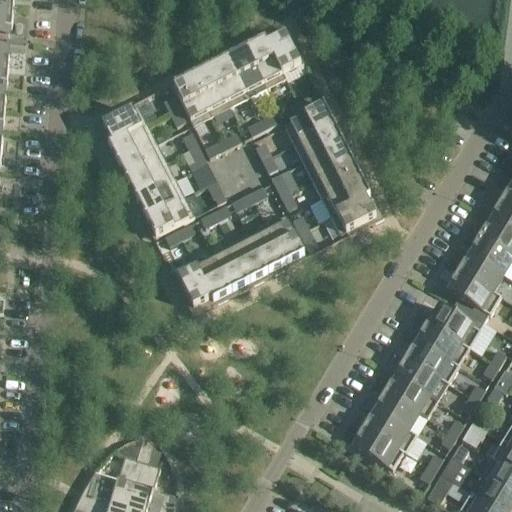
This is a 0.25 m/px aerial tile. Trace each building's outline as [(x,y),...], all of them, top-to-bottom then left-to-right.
[(0,0),(0,18),(13,19),(14,7),(11,6),(11,0),(0,0)] [(13,19),(0,18),(0,39),(8,40),(9,31),(12,32),(13,19)] [(286,32),(264,43),(285,84),(286,84),(283,79),(305,68),(286,32)] [(267,94),(285,84),(264,43),(246,52),(267,94)] [(0,73),(8,74),(9,62),(6,62),(7,53),(0,52),(0,73)] [(227,62),(249,103),(267,94),(246,52),(227,62)] [(209,71),(231,112),(249,103),(227,62),(209,71)] [(212,122),(231,112),(209,71),(191,80),(212,122)] [(8,74),(0,73),(0,94),(4,94),(4,87),(7,87),(8,74)] [(212,122),(191,80),(178,87),(179,89),(173,92),(194,131),(212,122)] [(309,100),(296,106),(301,116),(314,110),(309,100)] [(169,119),(179,114),(173,101),(163,106),(169,119)] [(301,116),(296,106),(284,113),(288,123),(301,116)] [(284,130),(294,149),(335,128),(329,115),(326,116),(324,110),(284,130)] [(94,129),(106,152),(148,130),(138,112),(132,114),(131,111),(94,129)] [(179,114),(169,119),(176,132),(186,127),(179,114)] [(260,125),(263,132),(265,135),(277,128),(272,118),(260,125)] [(265,135),(263,132),(260,125),(247,132),(252,141),(265,135)] [(345,146),(335,128),(294,149),(303,167),(345,146)] [(157,148),(148,130),(106,152),(115,170),(157,148)] [(191,137),(182,142),(189,155),(197,151),(198,150),(191,137)] [(224,144),(228,153),(241,147),(236,137),(224,144)] [(228,153),(224,144),(205,153),(210,163),(228,153)] [(345,146),(303,167),(312,185),(354,164),(345,146)] [(125,188),(166,167),(157,148),(115,170),(125,188)] [(262,165),(264,165),(272,160),(265,148),(256,153),(262,165)] [(197,151),(189,155),(194,167),(188,170),(192,177),(207,168),(198,150),(197,151)] [(272,160),(264,165),(262,165),(269,178),(278,173),(272,160)] [(322,204),(363,182),(354,164),(312,185),(322,204)] [(134,206),(175,185),(166,167),(125,188),(134,206)] [(207,192),(215,188),(217,187),(210,174),(200,179),(207,192)] [(372,200),(363,182),(322,204),(331,222),(372,200)] [(281,201),(290,197),(284,184),(274,189),(281,201)] [(185,203),(175,185),(134,206),(143,224),(185,203)] [(215,188),(207,192),(213,205),(223,200),(217,187),(215,188)] [(511,191),(509,197),(507,195),(500,206),(511,213),(511,191)] [(263,192),(250,199),(255,208),(267,202),(263,192)] [(297,210),(290,197),(281,201),(287,215),(297,210)] [(255,208),(250,199),(237,205),(242,215),(255,208)] [(372,200),(331,222),(341,241),(346,238),(348,241),(384,223),(372,200)] [(194,222),(185,203),(143,224),(150,237),(152,236),(155,242),(194,222)] [(492,225),(511,236),(511,213),(500,206),(494,217),(496,218),(492,225)] [(214,217),(218,226),(219,227),(232,220),(227,211),(214,217)] [(206,233),(219,227),(218,226),(214,217),(201,224),(206,233)] [(299,238),(309,233),(303,220),(293,225),(299,238)] [(285,221),(266,231),(288,272),(301,265),(299,263),(305,260),(285,221)] [(511,260),(511,236),(492,225),(488,232),(486,230),(479,241),(511,260)] [(190,229),(178,236),(182,245),(195,239),(190,229)] [(288,272),(266,231),(249,239),(248,240),(270,281),(288,272)] [(309,233),(299,238),(306,251),(316,246),(309,233)] [(182,245),(178,236),(165,242),(170,252),(182,245)] [(230,249),(251,291),(270,281),(248,240),(230,249)] [(511,260),(479,241),(472,252),(475,253),(471,260),(503,279),(511,264),(511,260)] [(212,258),(233,300),(251,291),(230,249),(212,258)] [(215,309),(233,300),(212,258),(194,268),(215,309)] [(471,260),(467,266),(464,265),(458,276),(493,297),(503,279),(471,260)] [(193,321),(215,309),(194,268),(193,268),(196,274),(174,285),(193,321)] [(459,301),(455,309),(484,327),(489,319),(490,320),(501,302),(458,276),(451,286),(454,288),(449,295),(459,301)] [(484,327),(455,309),(450,317),(440,311),(435,318),(433,317),(426,328),(470,354),(481,336),(479,335),(484,327)] [(418,347),(459,371),(470,354),(426,328),(420,338),(422,340),(418,347)] [(459,371),(418,347),(414,353),(412,352),(405,363),(449,389),(459,371)] [(490,367),(499,372),(506,360),(497,355),(490,367)] [(397,381),(429,401),(440,384),(405,363),(399,373),(401,375),(397,381)] [(499,372),(490,367),(483,378),(492,384),(499,372)] [(501,381),(494,393),(503,398),(506,400),(511,389),(511,380),(504,375),(501,381)] [(429,401),(397,381),(393,388),(391,387),(384,397),(419,418),(427,424),(438,406),(429,401)] [(469,401),(478,407),(485,395),(476,390),(469,401)] [(487,404),(496,410),(503,398),(494,393),(487,404)] [(380,410),(376,416),(417,441),(417,440),(409,435),(419,418),(384,397),(378,408),(380,410)] [(471,418),(478,407),(469,401),(462,413),(471,418)] [(369,422),(363,432),(406,458),(417,441),(376,416),(372,423),(369,422)] [(480,416),(473,427),(482,433),(489,421),(480,416)] [(455,425),(448,436),(457,442),(464,430),(455,425)] [(482,433),(473,427),(466,439),(475,444),(482,433)] [(511,429),(502,446),(511,451),(511,429)] [(406,458),(363,432),(356,443),(359,445),(354,452),(393,475),(403,458),(406,459),(406,458)] [(450,453),(457,442),(448,436),(441,448),(450,453)] [(128,511),(149,446),(147,445),(142,445),(138,446),(133,447),(129,448),(125,450),(121,452),(117,455),(114,457),(124,463),(118,484),(95,478),(88,489),(85,494),(81,500),(121,511),(128,511)] [(153,447),(149,446),(128,511),(176,511),(176,507),(176,503),(153,496),(160,473),(149,469),(155,449),(153,447)] [(511,451),(502,446),(492,463),(500,468),(511,475),(511,451)] [(459,451),(452,462),(460,468),(468,456),(459,451)] [(434,459),(427,471),(436,476),(443,465),(434,459)] [(460,468),(452,462),(445,474),(453,479),(460,468)] [(490,486),(511,499),(511,475),(500,468),(490,486)] [(436,476),(427,471),(420,483),(429,488),(436,476)] [(438,478),(431,490),(424,502),(436,509),(451,485),(438,478)] [(511,511),(511,499),(490,486),(481,481),(471,498),(493,511),(511,511)] [(493,511),(471,498),(462,511),(493,511)] [(121,511),(81,500),(80,502),(75,511),(121,511)]
